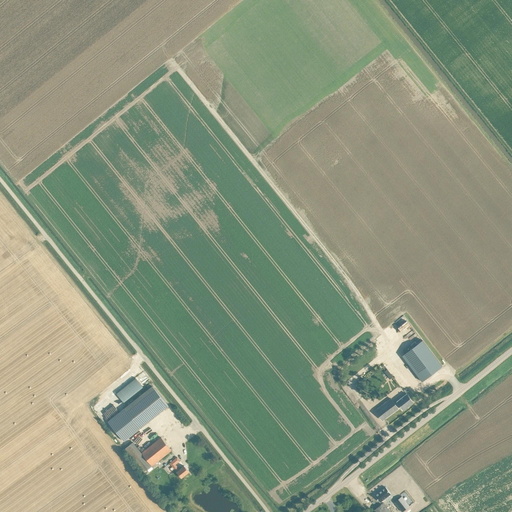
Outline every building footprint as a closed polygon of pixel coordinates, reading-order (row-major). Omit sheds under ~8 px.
[(386,329),(394,337),(401,331),(393,323),(386,329)] [(412,334),(401,343),(407,350),(418,342),(412,334)] [(422,340),(402,356),(419,379),(422,382),(431,375),(442,366),(422,340)] [(135,378),(116,393),(124,403),(143,387),(135,378)] [(153,386),(108,422),(124,442),(168,406),(153,386)] [(403,410),(413,402),(406,394),(394,403),(390,398),(375,410),(382,420),(400,406),(403,410)] [(152,466),(171,450),(161,437),(141,453),(142,454),(152,466)] [(142,454),(133,442),(125,448),(134,460),(144,472),(152,466),(149,462),(142,454)] [(179,470),(175,465),(180,461),(177,457),(169,463),(181,478),(189,472),(184,466),(179,470)] [(385,487),(374,495),(380,502),(391,494),(385,487)] [(409,506),(402,496),(395,502),(402,511),(409,506)] [(396,511),(387,501),(380,508),(382,510),(379,511),(396,511)]
